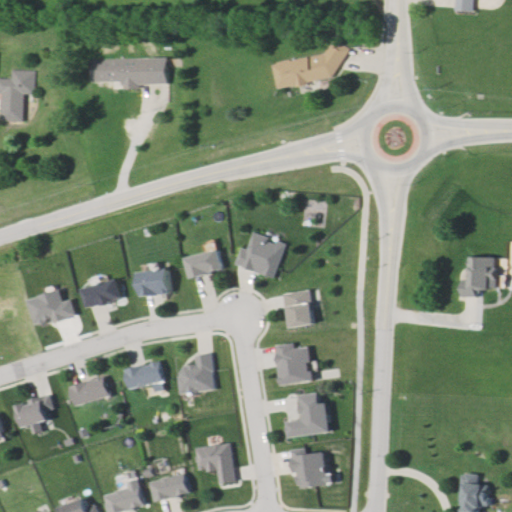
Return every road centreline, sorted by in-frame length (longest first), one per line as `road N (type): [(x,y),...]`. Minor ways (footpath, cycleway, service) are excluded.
road 1 (residential): [(378,511),(389,262)]
road 2 (residential): [(0,374),(153,328),(241,315)]
road 3 (secondary): [(0,234),(224,169)]
road 4 (residential): [(265,511),(241,315)]
road 5 (secondary): [(364,143),(374,162),(394,170),(420,160),(428,134),(419,116),(392,106),(371,118),(364,143)]
road 6 (secondary): [(371,118),(339,136),(224,169)]
road 7 (secondary): [(224,169),(342,153),(374,162)]
